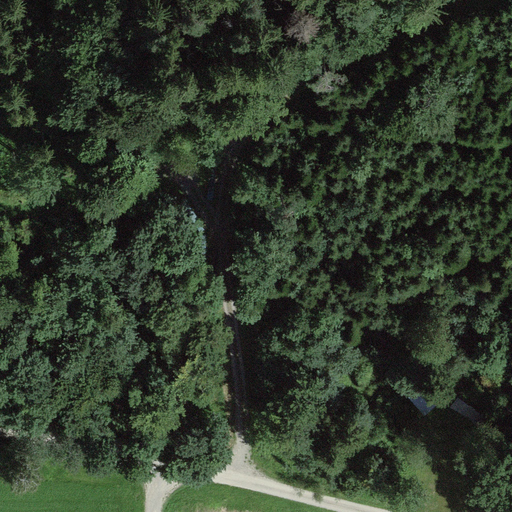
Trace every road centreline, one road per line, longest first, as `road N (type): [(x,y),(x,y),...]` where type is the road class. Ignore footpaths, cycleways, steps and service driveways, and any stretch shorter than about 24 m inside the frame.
road 1 (track): [(245,481),(225,267),(227,195),(246,137),(292,88),(472,0)]
road 2 (track): [(365,511),(0,433)]
